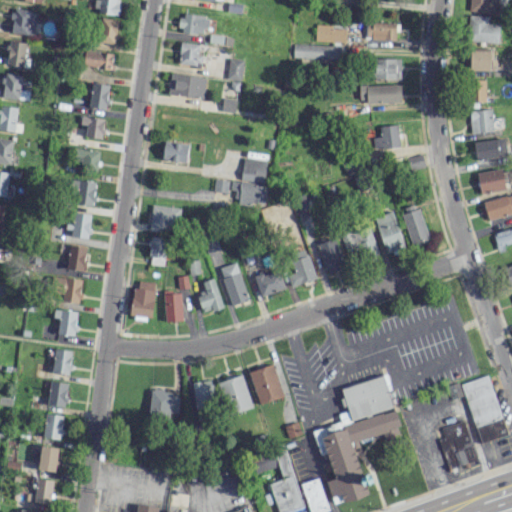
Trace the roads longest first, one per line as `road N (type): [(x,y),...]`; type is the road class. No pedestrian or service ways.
road 1 (residential): [(154,0),(80,511)]
road 2 (residential): [(439,0),(431,97),(463,258),(511,397)]
road 3 (residential): [(463,258),(266,328),(180,347),(106,344)]
